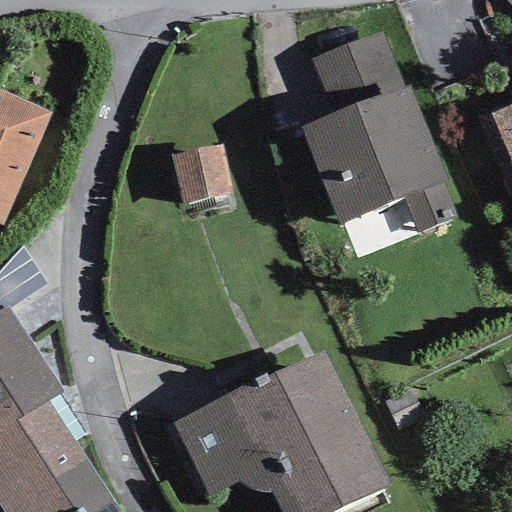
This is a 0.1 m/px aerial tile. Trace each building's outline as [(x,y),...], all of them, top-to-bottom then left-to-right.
[(381,36),(312,65),(337,124),(301,139),(340,233),(401,208),(413,237),(457,219),(381,36)] [(50,113),(0,90),(0,225),(1,226),(50,113)] [(511,108),(505,111),(503,106),(473,119),(508,199),(511,197),(511,108)] [(220,151),(171,161),(180,208),(230,198),(220,151)] [(62,393),(8,307),(0,312),(0,507),(3,511),(121,511),(117,507),(47,401),(62,393)] [(276,511),(348,511),(391,491),(323,357),(173,430),(210,501),(238,487),(269,500),(276,511)]
